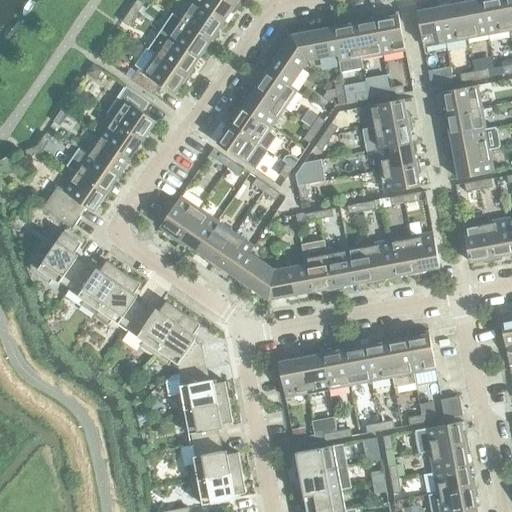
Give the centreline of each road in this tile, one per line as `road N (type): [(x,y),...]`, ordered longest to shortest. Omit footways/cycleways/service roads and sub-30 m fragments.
road 1 (residential): [(241,336),(229,315),(127,243),(125,220),(267,16),(309,0)]
road 2 (residential): [(241,336),(460,295)]
road 3 (residential): [(503,511),(460,295)]
road 4 (residential): [(241,336),(274,511)]
